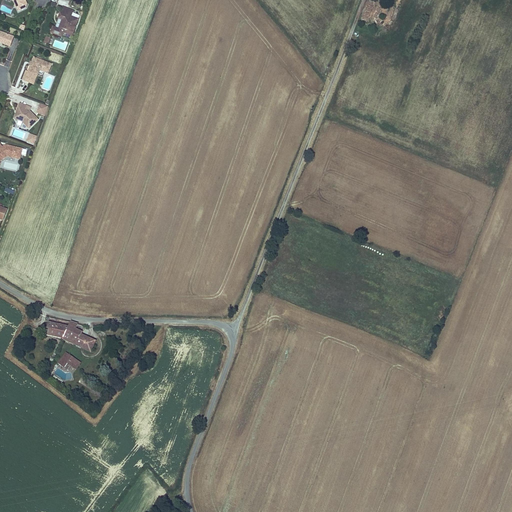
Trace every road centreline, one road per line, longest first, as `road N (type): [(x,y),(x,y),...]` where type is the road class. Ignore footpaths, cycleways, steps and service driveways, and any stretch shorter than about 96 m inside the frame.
road 1 (unclassified): [(231,335),(363,0)]
road 2 (tertiary): [(0,282),(74,317),(211,322),(231,335)]
road 3 (tertiary): [(231,335),(188,468),(191,511)]
